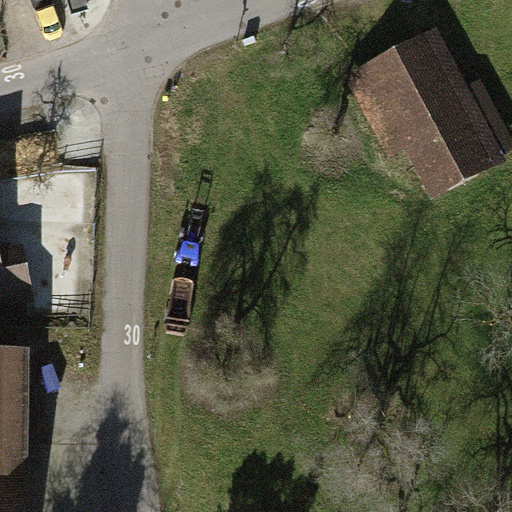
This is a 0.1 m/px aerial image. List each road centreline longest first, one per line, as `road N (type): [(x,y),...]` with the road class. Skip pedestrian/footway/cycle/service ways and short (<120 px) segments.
road 1 (tertiary): [(129,50),(124,367),(141,511)]
road 2 (tertiary): [(0,89),(129,50)]
